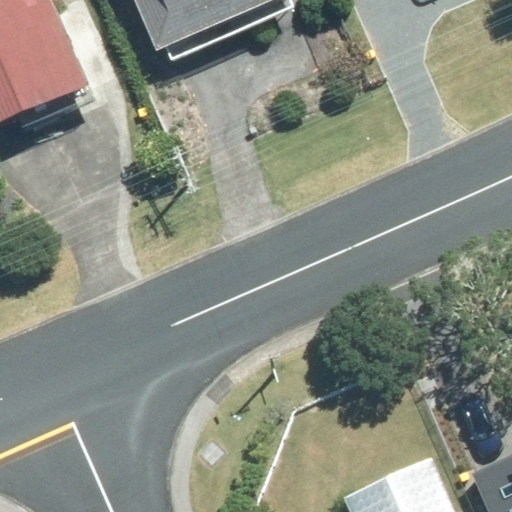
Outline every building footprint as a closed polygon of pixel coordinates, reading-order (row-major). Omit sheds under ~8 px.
[(0,0),(0,167),(121,114),(71,0),(0,0)] [(295,0),(129,0),(164,80),(304,21),(295,0)] [(179,184),(154,194),(161,211),(186,201),(179,184)] [(511,511),(511,443),(464,465),(484,511),(511,511)] [(448,511),(423,451),(335,488),(345,511),(448,511)]
